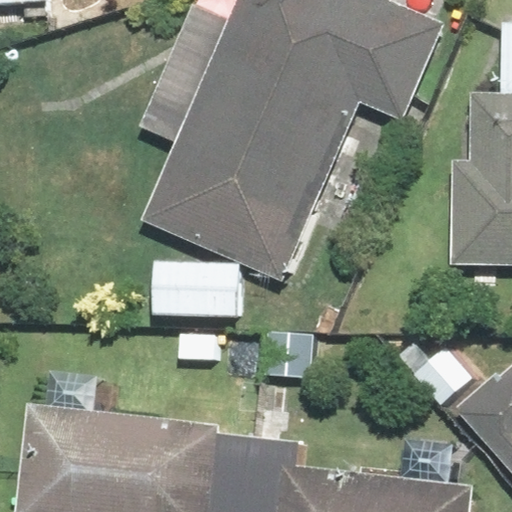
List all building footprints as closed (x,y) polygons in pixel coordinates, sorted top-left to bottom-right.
[(0,0),(0,8),(66,6),(65,0),(0,0)] [(186,129),(148,221),(306,286),(383,102),(426,120),(467,20),(419,0),(240,0),(236,10),(210,0),(203,0),(154,116),(186,129)] [(468,150),(465,268),(511,269),(511,79),(487,78),(485,151),(468,150)] [(511,367),(472,400),(511,448),(511,367)] [(491,511),(494,480),(314,469),(317,428),(39,411),(32,511),(491,511)]
